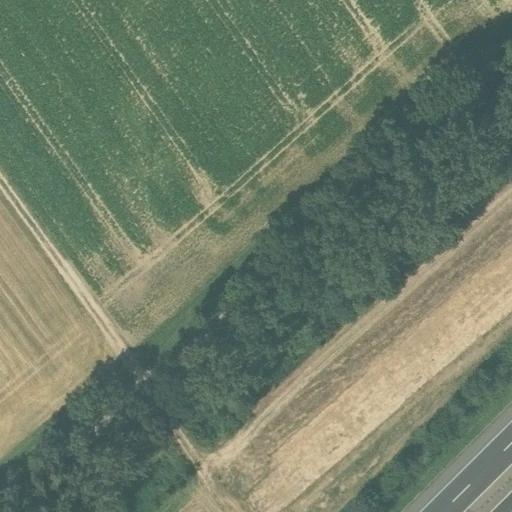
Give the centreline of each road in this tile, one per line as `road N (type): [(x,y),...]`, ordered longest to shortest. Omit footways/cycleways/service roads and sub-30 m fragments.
road 1 (track): [(511,24),(0,481)]
road 2 (track): [(227,511),(0,188)]
